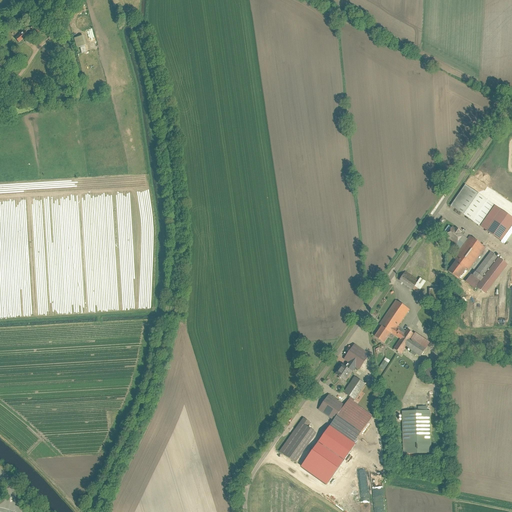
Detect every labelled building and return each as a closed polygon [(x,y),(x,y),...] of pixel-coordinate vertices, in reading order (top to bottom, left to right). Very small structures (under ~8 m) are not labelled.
[(29,30),(34,37),(40,33),(36,28),(34,29),(32,27),(29,30)] [(20,35),(14,39),(18,43),(23,39),(24,39),(28,36),(23,30),(19,34),(20,35)] [(74,39),(76,48),(86,46),(83,36),(74,39)] [(468,187),(454,207),(481,225),(495,204),(468,187)] [(511,225),(511,216),(501,209),(488,230),(503,240),(511,225)] [(442,236),(459,246),(464,237),(460,235),(463,231),(456,227),(453,231),(448,227),(442,236)] [(449,272),(458,279),(484,246),(470,235),(453,257),(458,260),(449,272)] [(491,253),(473,277),(480,282),(498,258),(491,253)] [(405,270),(398,280),(413,290),(420,279),(405,270)] [(408,312),(395,304),(381,325),(384,328),(376,339),(385,346),(393,335),(403,341),(396,351),(401,354),(405,348),(421,359),(427,351),(412,341),(415,336),(407,331),(405,334),(397,329),(408,312)] [(369,357),(356,348),(348,360),(351,363),(348,367),(344,365),(337,376),(347,383),(354,373),(352,372),(355,369),(359,371),(369,357)] [(386,358),(379,367),(384,370),(390,361),(386,358)] [(439,376),(439,374),(439,372),(438,371),(437,369),(436,368),(435,367),(434,366),(432,366),(431,366),(429,366),(427,366),(426,368),(425,368),(424,370),(423,371),(423,373),(423,374),(423,376),(423,377),(424,379),(426,380),(427,381),(428,382),(430,382),(431,382),(434,381),(435,381),(437,380),(438,378),(439,377),(439,376)] [(375,417),(361,407),(366,400),(362,397),(357,404),(356,404),(354,402),(366,385),(355,378),(344,393),(351,398),(345,406),(332,397),(321,412),(337,423),(333,429),(355,445),(375,417)] [(418,411),(403,411),(403,454),(431,453),(431,410),(428,411),(427,406),(418,407),(418,411)] [(280,454),(294,464),(316,435),(307,428),(310,424),(304,419),(280,454)]
